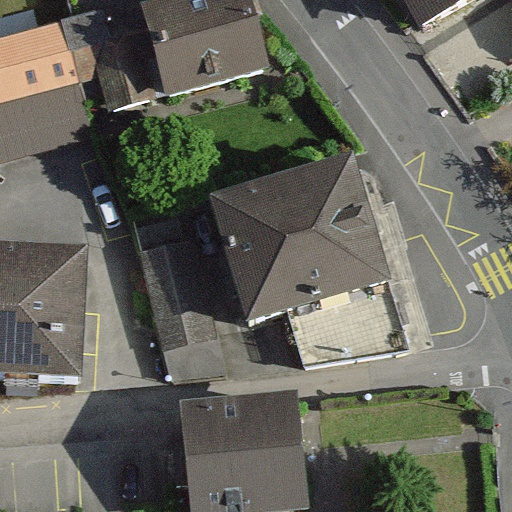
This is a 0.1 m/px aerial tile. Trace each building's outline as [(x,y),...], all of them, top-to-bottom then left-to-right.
[(98,121),(262,77),(241,0),(147,0),(0,39),(0,103),(88,80),(98,121)] [(396,0),(414,32),(470,0),(396,0)] [(356,176),(220,228),(257,336),(395,288),(356,176)] [(82,263),(0,258),(0,386),(82,393),(82,263)] [(308,511),(300,409),(185,419),(191,511),(308,511)]
